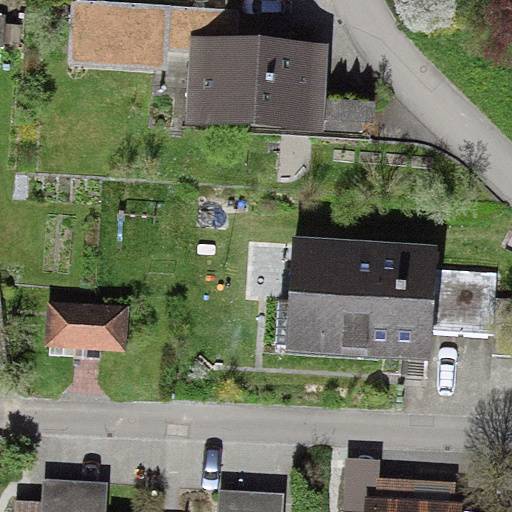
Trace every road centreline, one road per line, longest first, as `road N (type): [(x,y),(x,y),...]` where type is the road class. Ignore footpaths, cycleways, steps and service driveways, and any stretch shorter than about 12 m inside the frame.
road 1 (residential): [(0,415),(511,432)]
road 2 (residential): [(358,0),(421,87),(511,176)]
